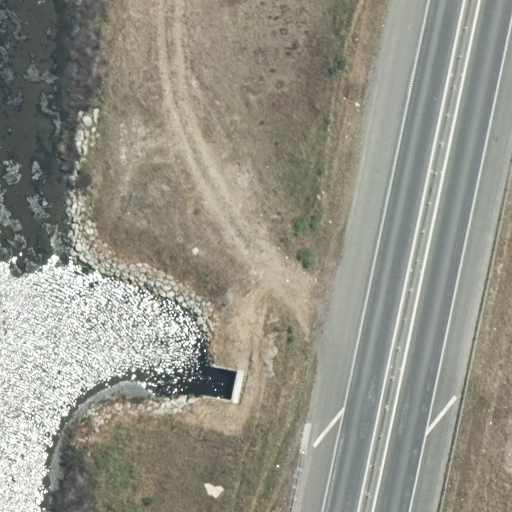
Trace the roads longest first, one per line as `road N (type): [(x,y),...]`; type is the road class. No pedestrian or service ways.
road 1 (trunk): [(328,511),(434,0)]
road 2 (trunk): [(501,0),(395,511)]
